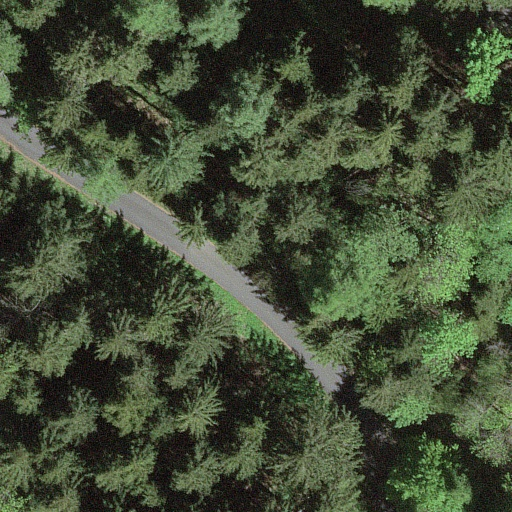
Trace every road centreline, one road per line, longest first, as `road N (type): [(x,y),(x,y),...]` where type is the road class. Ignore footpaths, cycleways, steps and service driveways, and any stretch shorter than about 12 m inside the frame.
road 1 (unclassified): [(387,511),(326,371),(23,137),(0,108)]
road 2 (unclassified): [(255,0),(511,43)]
